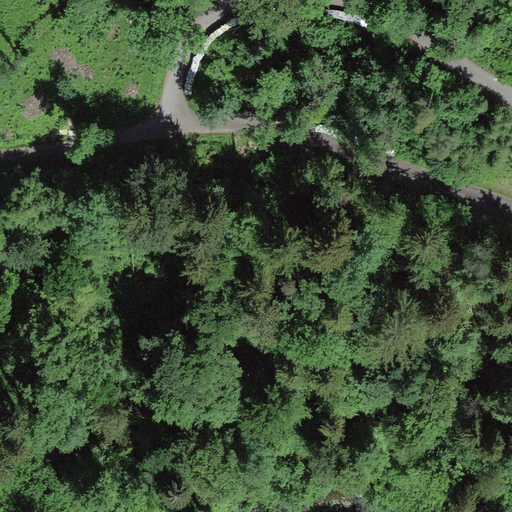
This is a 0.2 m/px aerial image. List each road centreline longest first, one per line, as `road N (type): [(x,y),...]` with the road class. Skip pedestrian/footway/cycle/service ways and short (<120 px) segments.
road 1 (track): [(0,340),(32,336),(90,346),(227,400),(352,379),(406,395),(462,436),(490,481)]
road 2 (track): [(0,167),(37,166),(99,145),(159,124),(182,104)]
